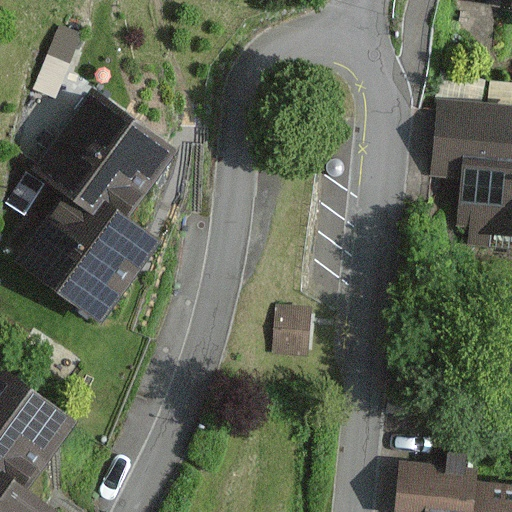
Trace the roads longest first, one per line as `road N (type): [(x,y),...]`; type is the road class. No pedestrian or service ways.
road 1 (residential): [(131,511),(207,336),(247,72),(261,53),(301,36),(354,45)]
road 2 (residential): [(359,511),(387,122),(380,75),(354,45)]
